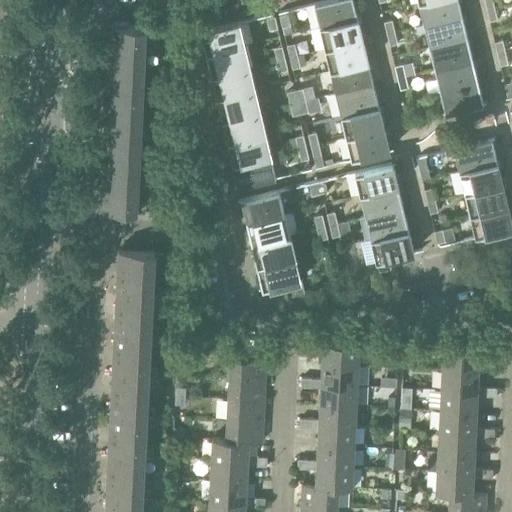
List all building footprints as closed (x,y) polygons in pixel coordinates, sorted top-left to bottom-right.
[(320,27),(358,18),(353,0),(327,0),(314,3),(320,27)] [(431,0),(419,3),(424,25),(462,16),(458,0),(431,0)] [(484,0),(487,10),(495,8),(493,0),(484,0)] [(489,20),(490,20),(497,19),(495,8),(487,10),(489,20)] [(287,12),(280,14),(282,26),(290,24),(287,12)] [(278,27),(275,15),(267,17),(270,29),(278,27)] [(468,38),(462,16),(424,25),(430,47),(468,38)] [(358,18),(320,27),(325,47),(363,38),(358,18)] [(384,21),(387,34),(395,32),(392,19),(384,21)] [(206,55),(245,45),(246,45),(240,21),(208,29),(200,31),(206,55)] [(146,43),(147,26),(110,24),(109,45),(107,85),(152,88),(152,84),(144,84),(145,52),(154,52),(154,47),(154,43),(146,43)] [(387,34),(390,44),(398,43),(395,32),(387,34)] [(325,47),(331,70),(368,61),(363,38),(325,47)] [(430,47),(435,68),(473,60),(468,38),(430,47)] [(497,54),(505,52),(502,39),(494,41),(497,54)] [(287,44),(290,57),(298,55),(295,42),(287,44)] [(206,55),(211,75),(250,66),(245,45),(206,55)] [(277,59),(285,58),(282,45),(274,47),(277,59)] [(500,65),(501,65),(508,63),(505,52),(497,54),(500,65)] [(290,57),(293,68),(300,66),(298,55),(290,57)] [(288,69),(287,65),(285,58),(277,59),(280,71),(288,69)] [(435,68),(440,90),(478,81),(473,60),(435,68)] [(331,70),(336,92),(374,83),(368,61),(331,70)] [(395,65),(398,77),(406,75),(403,63),(395,65)] [(211,75),(216,97),(255,88),(250,66),(211,75)] [(406,75),(398,77),(401,89),(408,87),(406,75)] [(478,81),(440,90),(446,113),(484,104),(478,81)] [(341,114),(379,105),(374,83),(336,92),(341,114)] [(107,85),(105,126),(150,128),(150,125),(142,124),(143,93),(152,93),(152,88),(107,85)] [(303,87),(295,89),(298,101),(306,99),(303,87)] [(216,97),(222,120),(260,110),(255,88),(216,97)] [(287,91),(290,103),(298,101),(295,89),(287,91)] [(306,99),(298,101),(301,113),(309,111),(306,99)] [(301,113),(298,101),(290,103),(293,115),(301,113)] [(384,127),(379,105),(341,114),(346,136),(384,127)] [(413,106),(405,108),(408,120),(416,118),(413,106)] [(227,142),(266,132),(260,110),(222,120),(227,142)] [(150,134),(150,128),(105,126),(103,167),(148,169),(148,165),(140,165),(141,133),(150,134)] [(384,127),(346,136),(352,159),(390,150),(384,127)] [(308,133),(311,145),(319,143),(316,131),(308,133)] [(227,142),(232,163),(271,154),(266,132),(227,142)] [(289,150),(299,148),(306,146),(304,134),(287,138),(289,150)] [(454,147),(459,170),(497,161),(492,138),(454,147)] [(323,160),(319,143),(311,145),(316,167),(334,162),(332,158),(323,160)] [(309,158),(306,146),(299,148),(301,160),(309,158)] [(271,154),(232,163),(238,186),(277,177),(271,154)] [(422,179),(430,177),(425,155),(417,156),(422,179)] [(497,161),(459,170),(465,192),(502,183),(497,161)] [(355,171),(360,194),(398,185),(393,162),(355,171)] [(148,175),(148,169),(103,167),(101,209),(146,211),(146,202),(138,202),(139,174),(148,175)] [(324,178),(317,180),(320,193),(328,191),(324,178)] [(312,195),(320,193),(317,180),(309,182),(312,195)] [(465,192),(470,214),(508,205),(502,183),(465,192)] [(398,185),(360,194),(366,216),(403,207),(398,185)] [(427,202),(435,200),(432,187),(424,189),(427,202)] [(241,199),(246,222),(284,212),(279,190),(241,199)] [(438,211),(435,200),(427,202),(430,213),(438,211)] [(511,223),(508,205),(470,214),(475,237),(511,227),(511,223)] [(366,216),(371,238),(409,229),(403,207),(366,216)] [(327,213),(330,225),(337,223),(335,211),(327,213)] [(284,212),(246,222),(251,243),(290,234),(284,212)] [(314,216),(317,228),(325,226),(322,214),(314,216)] [(337,223),(330,225),(332,236),(340,234),(337,223)] [(325,226),(317,228),(320,239),(328,237),(325,226)] [(361,240),(366,263),(414,252),(409,229),(371,238),(361,240)] [(434,231),(437,242),(445,241),(442,229),(434,231)] [(251,243),(257,266),(295,256),(290,234),(251,243)] [(117,289),(162,292),(162,288),(153,288),(155,260),(163,261),(164,251),(119,249),(117,289)] [(295,256),(257,266),(262,288),(300,279),(295,256)] [(393,275),(391,268),(391,267),(379,270),(379,271),(381,278),(380,300),(393,301),(394,275),(393,275)] [(161,297),(162,292),(117,289),(115,330),(160,332),(160,329),(151,328),(153,297),(161,297)] [(160,332),(115,330),(113,371),(158,373),(158,370),(149,369),(151,338),(159,338),(160,332)] [(398,341),(389,340),(388,349),(398,349),(398,341)] [(322,362),(359,363),(360,343),(323,341),(322,362)] [(415,342),(405,341),(404,350),(414,350),(415,342)] [(442,368),(478,369),(479,349),(443,347),(442,368)] [(188,350),(178,350),(178,358),(188,359),(188,350)] [(230,357),(229,377),(266,379),(267,359),(230,357)] [(321,382),(358,384),(359,363),(322,362),(321,378),(312,377),(311,386),(321,387),(321,382)] [(477,390),(477,386),(478,369),(442,368),(441,388),(477,390)] [(157,379),(158,373),(113,371),(111,412),(156,414),(156,410),(147,410),(149,378),(157,379)] [(228,397),(265,399),(266,379),(229,377),(228,397)] [(302,386),(311,386),(312,377),(302,377),(302,386)] [(320,402),(356,404),(358,384),(321,382),(321,387),(320,402)] [(440,408),(476,410),(477,395),(487,395),(487,386),(477,386),(477,390),(441,388),(440,408)] [(487,386),(487,395),(496,395),(497,387),(487,386)] [(176,387),(176,395),(186,395),(186,387),(176,387)] [(185,404),(186,395),(176,395),(175,404),(185,404)] [(228,397),(227,418),(264,420),(265,399),(228,397)] [(319,423),(355,424),(356,404),(320,402),(319,419),(310,418),(309,427),(319,428),(319,423)] [(475,430),(475,427),(476,410),(440,408),(439,429),(475,430)] [(156,414),(111,412),(109,452),(153,455),(154,451),(145,451),(147,419),(155,420),(156,414)] [(410,428),(411,417),(399,416),(399,427),(410,428)] [(249,440),(263,441),(264,420),(227,418),(226,438),(226,439),(249,440)] [(300,427),(309,427),(310,418),(300,418),(300,427)] [(318,443),(354,445),(355,424),(319,423),(319,428),(318,443)] [(184,428),(174,427),(174,436),(183,436),(184,428)] [(438,449),(474,451),(475,435),(485,436),(485,427),(475,427),(475,430),(439,429),(438,449)] [(485,427),(485,436),(494,436),(495,428),(485,427)] [(212,437),(211,458),(248,460),(248,456),(249,440),(226,439),(226,438),(212,437)] [(308,459),(307,468),(317,468),(317,463),(353,465),(354,445),(318,443),(317,460),(308,459)] [(473,471),(473,468),(474,451),(438,449),(428,449),(427,469),(437,469),(473,471)] [(153,460),(153,455),(109,452),(107,493),(151,495),(152,492),(143,491),(145,460),(153,460)] [(258,456),(258,465),(267,466),(267,457),(258,456)] [(211,458),(210,478),(247,480),(248,465),(248,460),(211,458)] [(307,468),(308,459),(298,459),(298,467),(307,468)] [(339,485),(339,486),(352,487),(353,465),(317,463),(317,468),(316,484),(339,485)] [(450,490),(472,491),(473,476),(483,477),(483,468),(473,468),(473,471),(437,469),(436,491),(450,492),(450,490)] [(483,468),(483,477),(492,477),(493,468),(483,468)] [(210,478),(209,498),(246,500),(246,497),(247,480),(210,478)] [(338,505),(339,486),(339,485),(316,484),(302,483),(301,503),(338,505)] [(391,497),(391,488),(382,488),(381,497),(391,497)] [(407,489),(397,488),(397,497),(407,498),(407,489)] [(449,511),(472,511),(484,511),(486,492),(472,491),(450,490),(450,492),(449,511)] [(151,495),(107,493),(106,511),(142,511),(143,500),(151,501),(151,495)] [(256,497),(256,506),(265,506),(265,498),(256,497)] [(209,498),(208,511),(245,511),(246,505),(246,500),(209,498)] [(300,511),(337,511),(338,505),(301,503),(300,511)]
